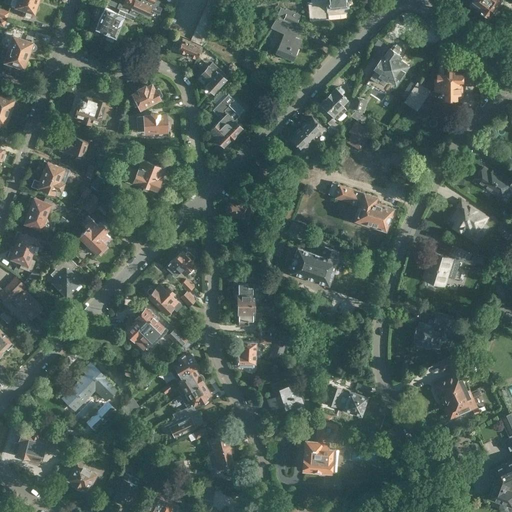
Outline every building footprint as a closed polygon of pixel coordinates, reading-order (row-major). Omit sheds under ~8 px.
[(32,19),(34,13),(38,0),(11,0),(10,5),(14,6),(24,10),(22,15),(32,19)] [(120,9),(135,16),(136,16),(138,12),(148,16),(151,11),(159,14),(162,8),(158,6),(144,0),(140,0),(140,1),(137,0),(124,0),(123,4),(119,3),(119,4),(110,0),(109,3),(117,7),(117,8),(120,9)] [(238,5),(240,0),(226,0),(233,3),(231,6),(235,9),(237,5),(238,5)] [(311,0),(312,2),(309,3),(310,20),(328,18),(328,14),(346,12),(348,10),(348,6),(347,0),(311,0)] [(473,0),(473,1),(471,4),(474,6),(472,8),(477,12),(479,10),(489,17),(492,13),(493,13),(497,8),(497,7),(500,3),(499,2),(501,0),(473,0)] [(205,7),(217,13),(220,7),(208,2),(205,7)] [(135,16),(120,9),(118,13),(105,7),(95,28),(108,34),(107,38),(107,39),(111,40),(112,39),(113,39),(115,36),(115,37),(121,24),(120,24),(124,16),(133,21),(135,16)] [(215,18),(217,13),(205,7),(203,13),(215,18)] [(281,7),(277,16),(296,25),(301,15),(286,8),(286,9),(281,7)] [(0,16),(7,19),(9,12),(0,8),(0,16)] [(200,18),(212,24),(215,18),(203,13),(200,18)] [(271,24),(275,18),(270,15),(266,21),(271,24)] [(296,25),(277,16),(271,27),(284,33),(275,52),(292,60),(297,47),(296,46),(298,40),(295,39),(298,26),(296,25)] [(198,24),(210,29),(212,24),(200,18),(198,24)] [(159,34),(162,29),(149,24),(146,29),(159,34)] [(207,35),(210,29),(198,24),(196,29),(207,35)] [(193,35),(205,40),(207,35),(196,29),(193,35)] [(160,37),(166,40),(169,33),(162,30),(160,37)] [(33,42),(12,35),(12,36),(11,35),(9,42),(5,41),(2,47),(7,48),(8,48),(30,55),(32,51),(35,50),(36,49),(36,47),(35,45),(32,43),(33,42)] [(203,46),(205,40),(193,35),(191,40),(203,46)] [(202,46),(182,37),(177,50),(197,59),(202,46)] [(402,59),(403,57),(401,55),(401,54),(399,53),(401,50),(401,48),(396,45),(394,45),(392,48),(391,48),(371,78),(379,83),(380,82),(385,85),(388,81),(388,79),(389,78),(390,79),(391,78),(397,83),(409,65),(402,59)] [(8,48),(7,48),(3,61),(5,62),(3,67),(14,71),(19,71),(21,71),(22,67),(24,68),(27,59),(28,59),(30,55),(8,48)] [(215,71),(209,65),(200,75),(198,77),(199,79),(204,85),(213,92),(226,78),(218,70),(217,71),(216,70),(215,71)] [(440,79),(436,79),(436,91),(442,91),(443,94),(446,94),(446,98),(459,97),(459,96),(462,96),(462,92),(465,91),(466,90),(466,86),(465,85),(462,85),(462,80),(464,80),(464,73),(457,73),(457,68),(449,69),(449,67),(447,65),(442,65),(440,67),(440,69),(440,79)] [(294,82),(287,76),(284,80),(291,86),(294,82)] [(419,81),(406,101),(419,110),(432,90),(419,81)] [(140,108),(159,99),(154,90),(151,83),(146,86),(145,84),(137,88),(138,90),(132,93),(133,94),(130,95),(133,101),(132,102),(135,107),(139,105),(140,108)] [(345,91),(345,89),(342,86),(339,86),(336,89),(321,103),(335,117),(337,119),(346,109),(344,107),(345,106),(343,105),(348,101),(342,94),(345,91)] [(103,96),(93,93),(90,94),(89,98),(86,97),(85,100),(85,99),(82,99),(80,100),(79,102),(80,103),(78,103),(76,107),(75,107),(74,112),(74,113),(74,115),(81,117),(80,120),(91,124),(92,122),(99,124),(99,122),(106,124),(112,106),(107,104),(107,102),(104,101),(105,99),(103,96)] [(228,93),(211,110),(218,116),(219,115),(222,118),(210,130),(216,137),(217,138),(216,139),(216,141),(220,145),(222,145),(223,144),(223,145),(234,134),(237,137),(244,130),(235,120),(240,115),(229,105),(234,100),(228,93)] [(0,109),(11,113),(13,108),(15,108),(18,106),(18,103),(16,101),(14,100),(0,95),(0,109)] [(368,100),(352,95),(351,97),(347,107),(363,113),(368,100)] [(10,117),(11,113),(0,109),(0,129),(3,128),(4,125),(6,125),(8,116),(10,117)] [(140,116),(130,119),(130,123),(143,122),(144,132),(166,130),(170,126),(169,122),(166,119),(165,114),(160,114),(160,111),(149,111),(149,115),(143,115),(143,116),(140,116)] [(355,111),(354,112),(351,116),(363,123),(366,118),(355,111)] [(312,116),(301,127),(313,139),(316,135),(318,135),(320,133),(322,135),(326,130),(326,129),(325,127),(324,127),(323,127),(312,116)] [(336,131),(341,125),(333,117),(327,123),(330,125),(336,131)] [(361,151),(372,132),(355,121),(349,132),(351,133),(346,141),(361,151)] [(313,139),(301,127),(290,139),(300,149),(299,149),(300,151),(302,153),(304,153),(309,148),(307,147),(308,145),(308,143),(313,139)] [(93,139),(102,140),(105,133),(93,132),(93,133),(93,139)] [(122,142),(123,135),(105,133),(102,140),(103,141),(100,150),(109,153),(113,141),(121,144),(122,142)] [(76,139),(64,135),(64,137),(62,136),(60,137),(59,141),(60,143),(62,143),(60,150),(76,155),(76,154),(83,156),(88,140),(77,136),(76,139)] [(149,161),(141,158),(135,156),(134,159),(130,157),(126,166),(127,166),(123,176),(124,177),(124,179),(125,181),(130,183),(133,182),(134,180),(145,185),(143,190),(153,193),(155,189),(157,190),(158,188),(161,187),(162,182),(161,180),(166,168),(157,165),(159,160),(151,157),(149,161)] [(45,167),(42,174),(59,180),(62,174),(65,175),(67,169),(47,161),(44,161),(42,166),(45,167)] [(501,198),(511,182),(511,178),(494,167),(491,171),(485,166),(475,181),(486,189),(486,188),(501,198)] [(42,174),(39,182),(34,180),(31,186),(37,189),(37,187),(60,196),(62,192),(65,183),(59,180),(42,174)] [(107,181),(98,175),(91,185),(100,191),(107,181)] [(363,191),(337,183),(332,181),(328,194),(335,196),(334,197),(358,205),(353,219),(386,230),(393,207),(376,202),(378,196),(363,191)] [(91,192),(92,193),(93,192),(87,187),(86,185),(80,192),(83,194),(80,198),(85,201),(86,199),(87,198),(87,197),(91,192)] [(90,213),(102,202),(94,195),(92,193),(91,192),(87,197),(87,198),(89,200),(83,206),(90,213)] [(44,201),(31,196),(29,201),(31,202),(28,210),(47,216),(52,204),(52,201),(45,198),(44,201)] [(251,221),(256,206),(240,200),(238,205),(229,202),(225,212),(243,218),(251,221)] [(274,200),(270,207),(268,212),(277,216),(278,215),(282,204),(274,200)] [(458,223),(455,227),(462,231),(464,227),(472,232),(479,220),(484,223),(488,216),(466,202),(464,206),(459,203),(458,206),(461,208),(453,220),(458,223)] [(296,211),(282,204),(278,215),(291,221),(296,211)] [(44,223),(47,216),(28,210),(26,217),(23,216),(21,222),(24,222),(23,223),(42,230),(42,229),(47,231),(49,225),(44,223)] [(97,223),(88,215),(81,222),(86,227),(79,235),(98,253),(101,256),(108,247),(106,245),(111,239),(103,232),(107,228),(99,220),(97,223)] [(304,236),(307,228),(292,222),(288,229),(304,236)] [(33,252),(38,239),(20,232),(17,231),(15,237),(18,238),(15,245),(24,248),(33,252)] [(31,259),(33,252),(24,248),(15,245),(12,253),(10,252),(8,257),(20,262),(18,267),(25,269),(25,270),(31,272),(35,261),(31,259)] [(290,271),(328,284),(336,260),(335,260),(338,250),(322,245),(320,251),(317,250),(316,253),(297,247),(290,271)] [(427,275),(426,278),(444,283),(446,276),(454,278),(461,257),(468,261),(471,254),(453,246),(448,256),(434,252),(429,269),(428,268),(426,274),(427,275)] [(185,253),(182,250),(181,251),(178,250),(175,253),(176,254),(177,256),(166,266),(167,267),(176,276),(179,279),(195,263),(192,260),(194,258),(194,256),(189,251),(187,251),(185,253)] [(49,261),(52,257),(46,252),(43,257),(49,261)] [(77,265),(65,253),(59,258),(61,260),(54,267),(55,269),(50,274),(55,278),(51,282),(66,297),(81,282),(72,273),(74,272),(71,270),(77,265)] [(25,272),(20,277),(28,285),(33,280),(25,272)] [(22,288),(25,285),(15,276),(0,291),(0,295),(5,300),(9,296),(31,318),(42,307),(25,290),(24,290),(22,288)] [(262,277),(260,284),(271,287),(273,281),(262,277)] [(194,287),(186,278),(181,284),(189,292),(194,287)] [(237,303),(255,303),(255,286),(250,286),(250,282),(235,283),(234,284),(234,292),(235,294),(237,294),(237,303)] [(175,309),(179,306),(175,302),(177,300),(171,295),(173,293),(168,287),(165,289),(160,283),(154,289),(152,287),(149,286),(146,290),(146,292),(149,295),(148,295),(165,312),(172,306),(175,309)] [(501,298),(507,294),(500,284),(496,287),(497,289),(496,290),(501,298)] [(187,290),(181,297),(189,306),(196,300),(187,290)] [(255,303),(237,303),(237,304),(236,304),(234,307),(234,309),(236,310),(237,310),(237,313),(238,313),(238,320),(239,320),(240,323),(250,323),(250,320),(255,320),(255,303)] [(139,317),(126,330),(134,338),(137,335),(150,347),(167,330),(145,308),(144,310),(141,309),(139,311),(139,315),(138,316),(139,316),(139,317)] [(3,311),(0,314),(0,315),(6,322),(10,318),(3,311)] [(415,327),(414,333),(416,335),(421,336),(420,342),(424,343),(423,344),(431,346),(432,345),(435,346),(437,340),(442,342),(442,340),(446,341),(449,331),(451,331),(452,327),(450,325),(453,316),(436,311),(434,320),(431,319),(430,324),(420,321),(419,327),(418,327),(415,327)] [(186,339),(175,328),(170,333),(181,345),(186,339)] [(1,349),(4,346),(7,349),(12,344),(9,341),(10,339),(0,329),(0,350),(1,349)] [(275,339),(270,354),(269,358),(279,361),(285,342),(275,339)] [(256,363),(257,341),(241,340),(240,348),(238,348),(238,352),(237,352),(237,362),(238,362),(238,366),(246,367),(246,362),(256,363)] [(181,376),(195,367),(198,365),(192,354),(189,350),(172,361),(173,363),(169,366),(177,378),(181,376)] [(457,397),(470,391),(469,389),(470,389),(467,381),(465,382),(461,372),(462,372),(460,367),(465,365),(466,355),(454,355),(441,361),(444,369),(449,367),(453,376),(436,384),(441,393),(444,392),(448,402),(458,398),(457,397)] [(87,372),(64,395),(77,408),(96,389),(104,396),(113,387),(89,363),(83,369),(87,372)] [(195,367),(181,376),(182,377),(178,379),(181,384),(178,386),(178,387),(178,389),(180,392),(182,393),(182,394),(203,380),(204,380),(204,377),(203,374),(200,373),(199,374),(195,367)] [(201,402),(207,398),(206,396),(211,393),(210,392),(211,391),(209,388),(208,388),(203,380),(182,394),(181,395),(188,407),(199,400),(201,402)] [(165,394),(172,389),(169,384),(162,389),(165,394)] [(294,389),(292,384),(278,388),(280,394),(269,398),(272,409),(284,405),(285,409),(291,407),(293,410),(305,406),(299,388),(294,389)] [(361,414),(367,398),(331,385),(325,402),(361,414)] [(458,398),(448,402),(450,405),(447,407),(451,416),(458,413),(458,414),(472,408),(472,407),(476,405),(472,397),(487,391),(484,385),(470,392),(470,391),(457,397),(458,398)] [(86,423),(96,433),(117,412),(107,402),(86,423)] [(198,408),(188,413),(181,416),(179,416),(179,417),(177,418),(163,424),(162,427),(164,431),(168,433),(172,432),(174,436),(204,422),(198,408)] [(330,422),(332,416),(321,411),(318,418),(330,422)] [(511,412),(501,417),(509,436),(510,436),(510,437),(504,440),(511,457),(511,460),(493,469),(497,477),(496,482),(493,483),(493,484),(495,486),(491,496),(502,500),(500,506),(502,510),(507,511),(511,510),(511,511),(511,490),(511,491),(511,490),(511,412)] [(330,422),(318,418),(317,435),(316,435),(316,441),(308,441),(308,445),(305,447),(303,468),(317,469),(317,471),(319,473),(324,474),(326,472),(326,470),(336,471),(337,450),(336,450),(336,449),(330,449),(330,448),(327,448),(328,436),(339,437),(340,425),(330,422)] [(191,441),(196,439),(207,434),(205,428),(193,433),(188,435),(191,441)] [(48,446),(51,437),(22,429),(21,430),(19,431),(18,435),(19,437),(19,439),(21,440),(20,443),(16,442),(13,443),(12,449),(13,451),(29,456),(28,461),(38,463),(43,445),(48,446)] [(97,448),(109,437),(101,430),(90,441),(97,448)] [(213,451),(229,447),(232,446),(229,434),(210,439),(213,451)] [(370,441),(360,441),(360,447),(377,448),(377,440),(370,439),(370,441)] [(233,464),(229,447),(213,451),(217,465),(224,463),(225,466),(233,464)] [(90,464),(79,458),(68,477),(73,480),(72,482),(74,483),(75,485),(77,486),(79,486),(81,487),(82,485),(87,488),(95,474),(100,477),(104,469),(91,462),(90,464)] [(184,478),(187,478),(183,459),(165,463),(167,466),(176,476),(184,478)] [(151,462),(142,479),(150,483),(158,466),(151,462)] [(161,467),(155,477),(168,483),(173,473),(166,469),(167,466),(165,463),(164,464),(163,463),(161,467)] [(133,483),(135,478),(126,473),(116,491),(119,492),(114,501),(122,504),(123,501),(129,504),(138,486),(133,483)] [(172,511),(174,511),(178,505),(173,503),(174,502),(164,497),(167,492),(158,487),(146,510),(150,511),(168,511),(169,510),(172,511)] [(206,511),(212,506),(214,498),(202,496),(198,509),(204,511),(206,511)] [(288,511),(299,511),(300,504),(289,503),(288,511)]
